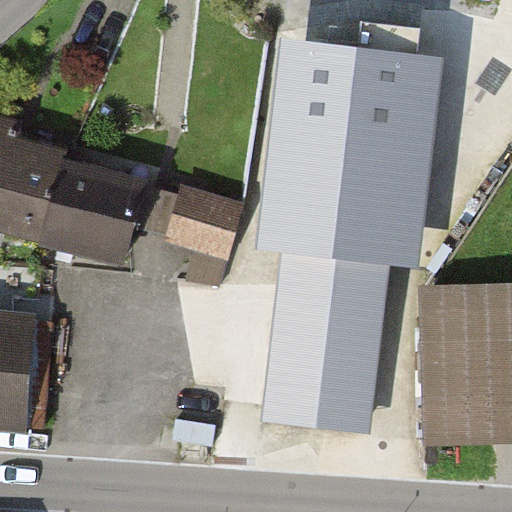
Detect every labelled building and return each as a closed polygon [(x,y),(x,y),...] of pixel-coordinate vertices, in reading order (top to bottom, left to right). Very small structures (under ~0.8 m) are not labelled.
[(305,48),(282,276),(379,288),(404,62),(416,63),(420,29),(362,24),(359,53),(305,48)] [(0,123),(0,235),(39,247),(71,146),(0,123)] [(69,166),(39,247),(118,276),(147,195),(69,166)] [(249,200),(182,181),(165,242),(232,261),(249,200)] [(428,440),(511,438),(511,273),(426,274),(428,440)] [(379,288),(282,276),(265,420),(361,432),(379,288)] [(47,320),(0,316),(0,423),(38,427),(47,320)]
